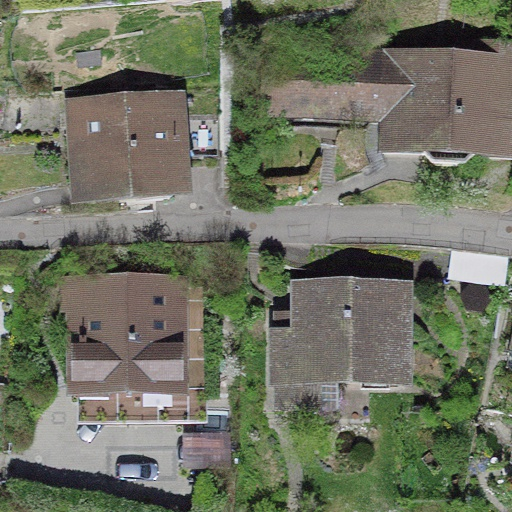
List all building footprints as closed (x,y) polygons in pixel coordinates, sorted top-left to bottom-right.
[(384,171),(511,173),(511,65),(259,60),(258,132),(385,134),(384,171)] [(220,159),(219,103),(187,104),(188,159),(220,159)] [(176,107),(68,116),(76,206),(183,197),(176,107)] [(174,287),(75,286),(75,395),(173,395),(174,287)] [(410,293),(293,293),(293,344),(272,344),(272,404),(411,404),(410,293)]
